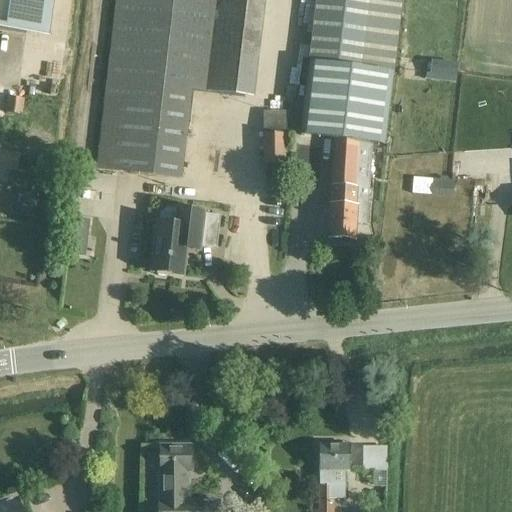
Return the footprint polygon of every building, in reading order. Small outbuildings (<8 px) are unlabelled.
[(0,0),(0,32),(25,36),(30,0),(0,0)] [(133,174),(182,180),(192,91),(205,93),(205,92),(254,99),(265,0),(115,0),(107,77),(96,169),(133,174)] [(333,140),(328,238),(355,240),(355,225),(367,225),(368,144),(386,146),(401,0),(316,0),(308,64),(300,136),(333,140)] [(427,61),(425,80),(454,83),(456,64),(427,61)] [(7,98),(5,113),(22,115),(24,100),(7,98)] [(262,164),(286,165),(286,136),(291,136),(291,112),(262,112),(262,164)] [(18,155),(0,151),(0,171),(14,175),(18,155)] [(454,180),(432,179),(431,197),(453,198),(454,180)] [(157,276),(167,277),(169,274),(182,275),(185,249),(198,250),(199,247),(216,249),(220,216),(203,214),(203,212),(177,209),(175,225),(157,223),(156,226),(153,227),(152,234),(155,236),(151,272),(156,272),(157,276)] [(89,217),(73,216),(69,254),(84,256),(89,217)] [(311,510),(311,511),(334,511),(334,499),(346,499),(345,471),(349,471),(349,445),(319,444),(319,486),(318,486),(319,510),(311,510)] [(157,511),(217,511),(218,502),(185,502),(185,486),(188,486),(188,472),(190,472),(190,446),(159,446),(159,501),(158,501),(157,511)] [(0,511),(22,511),(18,502),(7,506),(5,502),(0,503),(0,511)]
